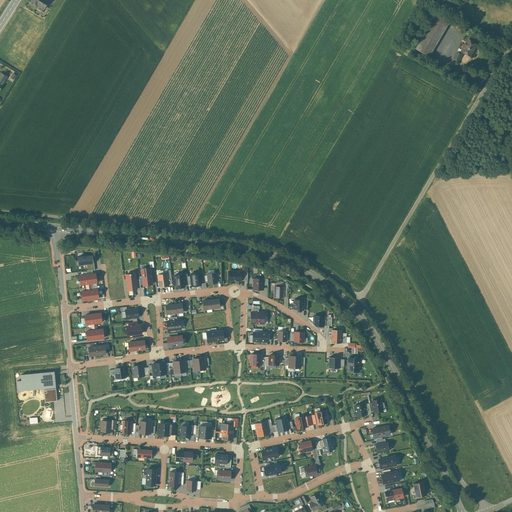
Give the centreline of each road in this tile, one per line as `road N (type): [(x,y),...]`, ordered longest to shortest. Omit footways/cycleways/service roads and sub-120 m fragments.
road 1 (secondary): [(55,227),(241,246),(284,259),(334,290),(379,343),(461,511)]
road 2 (residential): [(0,211),(260,240),(309,260),(359,297)]
road 3 (unclassified): [(359,297),(511,42)]
road 4 (residential): [(359,297),(485,511)]
road 5 (residential): [(262,498),(256,445),(351,426)]
road 6 (residential): [(164,448),(237,448),(234,503)]
